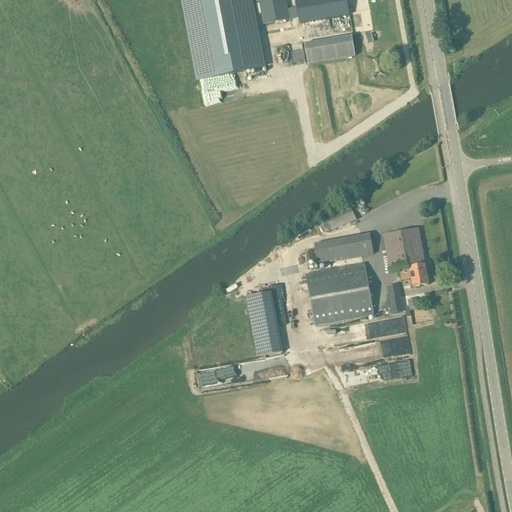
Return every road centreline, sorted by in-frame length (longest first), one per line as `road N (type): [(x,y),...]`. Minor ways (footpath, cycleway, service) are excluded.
road 1 (tertiary): [(511,502),(457,168)]
road 2 (tertiary): [(457,168),(427,0)]
